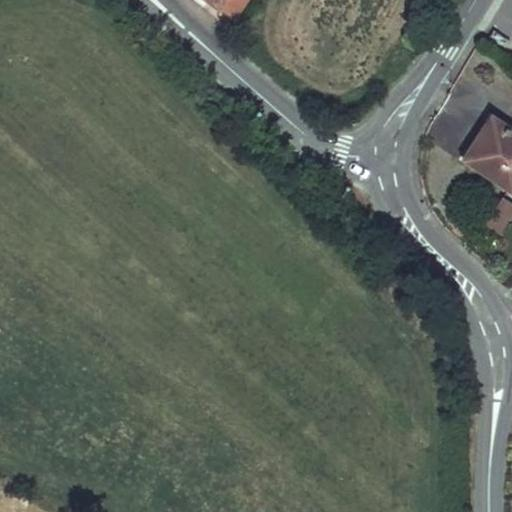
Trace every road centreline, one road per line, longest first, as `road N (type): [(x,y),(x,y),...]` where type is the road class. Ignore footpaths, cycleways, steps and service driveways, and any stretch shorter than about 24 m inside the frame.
road 1 (secondary): [(368,157),(325,150),(152,0)]
road 2 (tertiary): [(368,157),(386,214),(455,289),(478,342)]
road 3 (tertiary): [(511,338),(488,293),(420,222),(403,183),(403,156)]
road 4 (secondary): [(441,57),(374,129),(368,157)]
